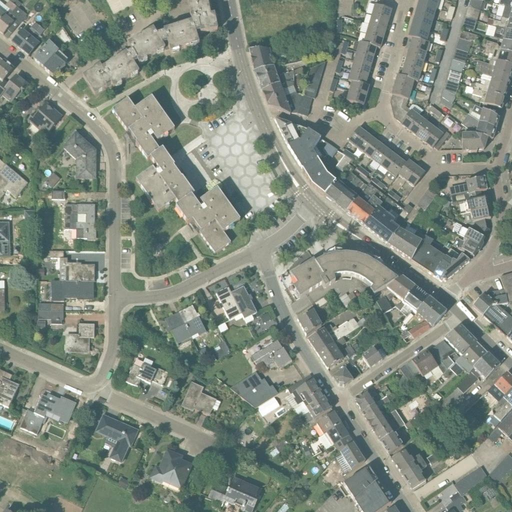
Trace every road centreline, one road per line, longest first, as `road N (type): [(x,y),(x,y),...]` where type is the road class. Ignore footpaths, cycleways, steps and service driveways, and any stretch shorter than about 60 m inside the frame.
road 1 (residential): [(114,298),(110,147),(0,46)]
road 2 (residential): [(496,170),(439,170),(385,120),(384,91),(410,0)]
road 3 (tertiary): [(313,204),(257,110),(228,0)]
road 4 (residential): [(337,403),(291,328),(260,249)]
road 5 (tertiary): [(444,298),(313,204)]
road 6 (residential): [(114,298),(181,291),(260,249)]
road 7 (residential): [(337,403),(461,316)]
road 8 (residential): [(408,511),(337,403)]
road 9 (residential): [(203,439),(87,387)]
